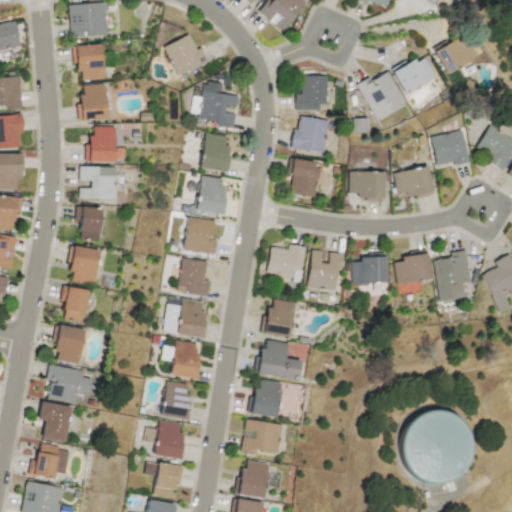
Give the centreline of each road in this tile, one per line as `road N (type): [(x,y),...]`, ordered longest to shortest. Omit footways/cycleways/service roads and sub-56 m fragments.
road 1 (residential): [(34,0),(48,134),(46,211),(0,475),(250,211),(263,131),(253,63)]
road 2 (residential): [(250,211),(377,228),(453,219),(485,237),(505,202),(473,185),(453,219)]
road 3 (residential): [(253,63),(304,48),(336,61),(354,29),(318,13),(304,48)]
